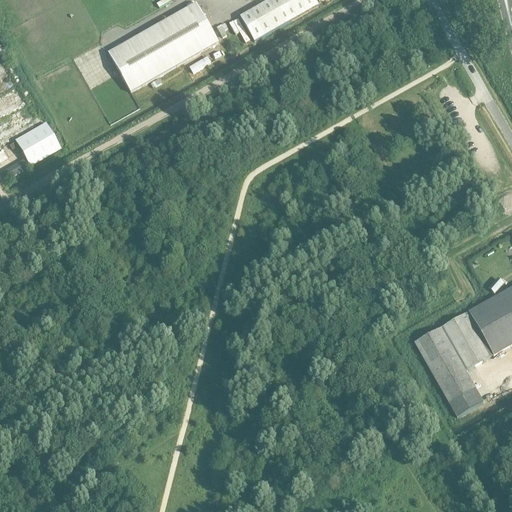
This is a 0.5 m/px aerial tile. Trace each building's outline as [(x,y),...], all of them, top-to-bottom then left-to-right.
[(313,0),(272,0),(241,18),(255,43),(318,7),(313,0)] [(196,6),(109,55),(131,94),(218,44),(196,6)] [(193,72),(212,64),(209,58),(191,67),(193,72)] [(10,60),(0,66),(0,164),(20,153),(29,169),(61,151),(10,60)] [(24,163),(0,176),(0,180),(2,184),(28,169),(24,163)] [(495,282),(489,290),(494,294),(501,287),(495,282)] [(511,288),(468,314),(493,357),(511,346),(511,288)] [(464,316),(414,345),(457,420),(483,405),(465,374),(487,361),(489,360),(464,316)]
